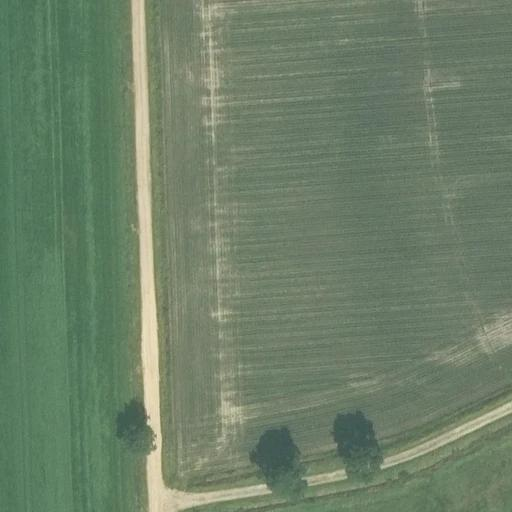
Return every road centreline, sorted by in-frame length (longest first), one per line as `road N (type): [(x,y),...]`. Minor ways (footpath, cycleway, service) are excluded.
road 1 (track): [(154,509),(134,0)]
road 2 (track): [(511,406),(407,458),(346,477),(154,509)]
